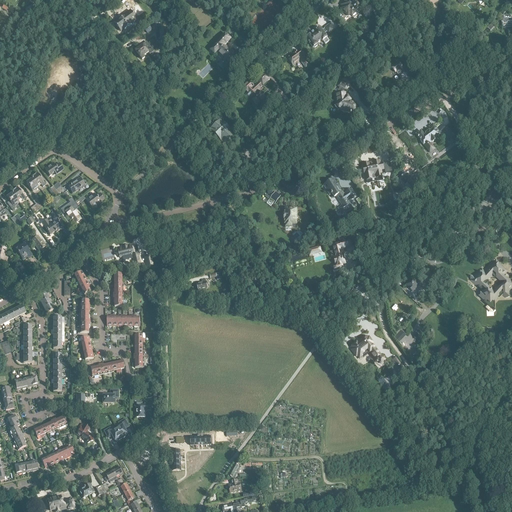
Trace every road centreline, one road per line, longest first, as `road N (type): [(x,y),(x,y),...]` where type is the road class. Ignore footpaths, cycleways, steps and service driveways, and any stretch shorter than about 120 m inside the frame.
road 1 (tertiary): [(112,215),(137,220),(253,192),(511,59)]
road 2 (track): [(317,343),(363,276),(489,150)]
road 3 (track): [(137,220),(166,264),(166,426)]
road 4 (unclassified): [(197,511),(317,343)]
road 5 (residential): [(177,138),(325,0)]
road 6 (track): [(491,148),(373,0)]
road 7 (residential): [(177,138),(75,0)]
road 8 (residential): [(145,376),(128,376),(119,350),(102,350),(99,287),(74,250)]
road 9 (track): [(237,453),(254,461),(316,457),(328,484),(344,483),(356,511)]
road 10 (residential): [(33,419),(26,397),(42,393),(42,326),(24,289)]
road 11 (residential): [(0,189),(56,150),(118,197)]
road 12 (residential): [(0,493),(77,475),(122,451)]
